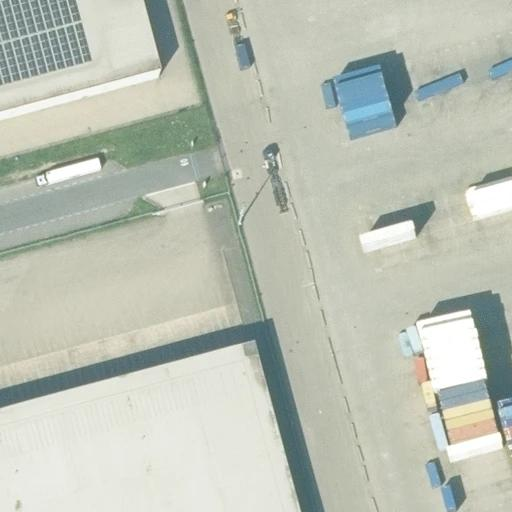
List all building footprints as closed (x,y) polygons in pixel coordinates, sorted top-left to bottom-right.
[(0,0),(0,120),(160,78),(139,0),(0,0)] [(408,67),(414,98),(465,89),(459,58),(408,67)] [(423,126),(443,121),(438,102),(419,107),(423,126)] [(419,224),(443,219),(438,194),(414,199),(419,224)] [(413,203),(390,206),(394,234),(416,231),(413,203)] [(433,384),(479,372),(473,348),(427,359),(433,384)] [(0,511),(294,511),(251,352),(0,419),(0,511)] [(503,444),(479,448),(480,457),(456,462),(460,486),(488,481),(489,484),(509,480),(503,444)]
